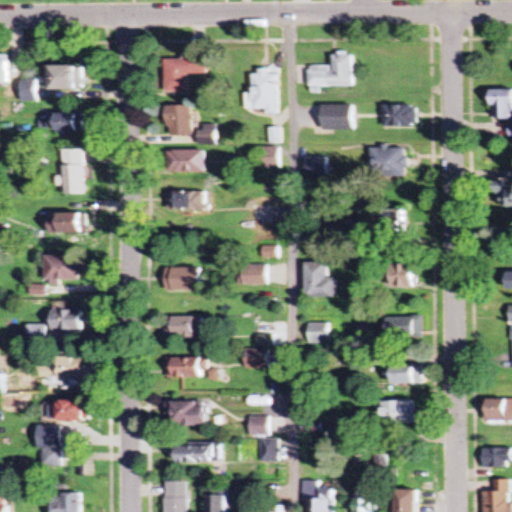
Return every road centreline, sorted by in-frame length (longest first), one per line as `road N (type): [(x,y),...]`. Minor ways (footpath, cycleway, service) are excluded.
road 1 (residential): [(511,12),(0,18)]
road 2 (residential): [(453,511),(450,14)]
road 3 (residential): [(130,511),(128,15)]
